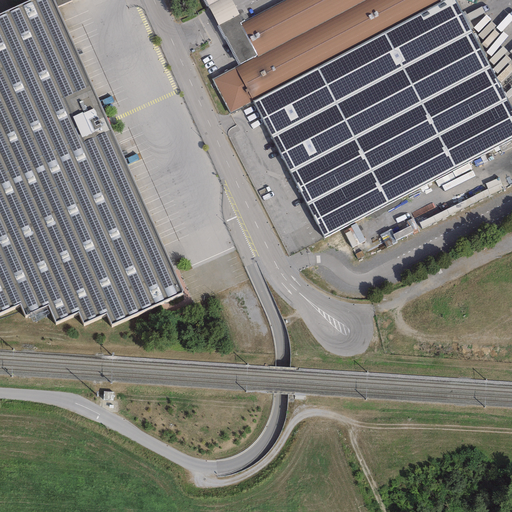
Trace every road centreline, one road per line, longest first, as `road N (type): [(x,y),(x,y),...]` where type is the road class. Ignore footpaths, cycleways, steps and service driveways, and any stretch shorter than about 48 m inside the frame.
road 1 (unclassified): [(250,264),(279,334),(282,365),(275,421),(248,455),(202,466),(74,403),(0,393)]
road 2 (residential): [(151,0),(249,216),(250,264)]
road 3 (unknown): [(126,0),(127,42),(218,266)]
road 4 (track): [(202,466),(202,479),(216,485),(250,475),(272,458),(296,419),(329,415),(342,424),(381,511)]
road 5 (unknown): [(215,137),(240,127),(251,133),(278,215)]
